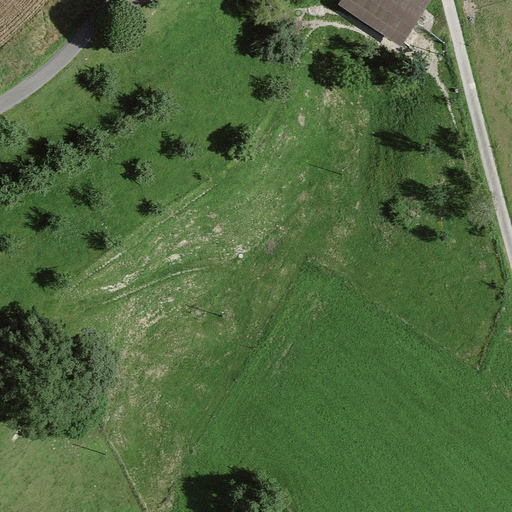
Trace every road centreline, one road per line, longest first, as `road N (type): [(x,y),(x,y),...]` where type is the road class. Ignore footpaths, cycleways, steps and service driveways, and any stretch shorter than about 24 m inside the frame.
road 1 (track): [(511,248),(446,0)]
road 2 (unclassified): [(107,0),(57,63),(0,105)]
